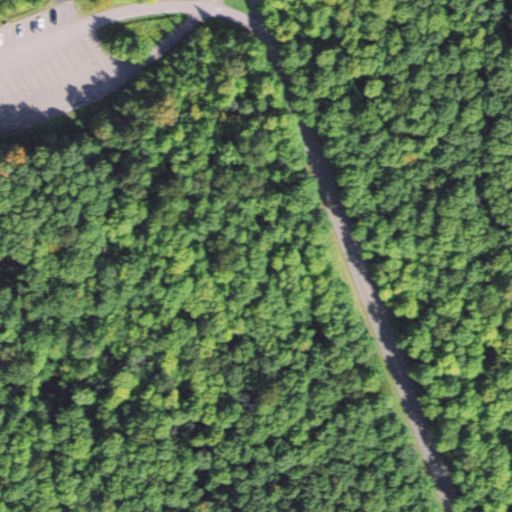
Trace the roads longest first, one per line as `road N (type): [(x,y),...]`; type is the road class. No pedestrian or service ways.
road 1 (tertiary): [(456,511),(272,34)]
road 2 (residential): [(0,54),(133,10),(212,5),(272,34)]
